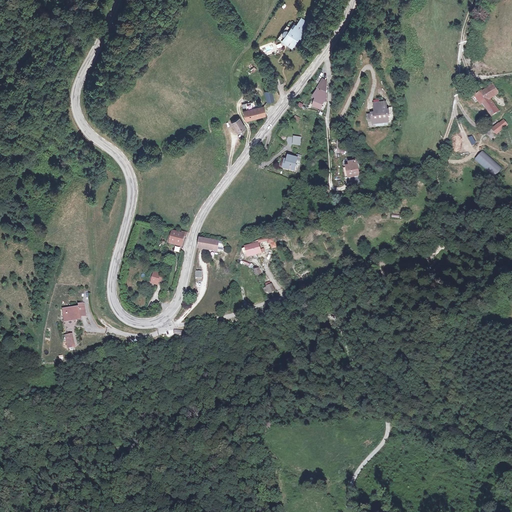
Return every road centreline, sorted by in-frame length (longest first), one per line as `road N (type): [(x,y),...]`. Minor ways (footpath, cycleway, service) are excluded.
road 1 (secondary): [(121,0),(74,100),(85,131),(122,159),(134,183),(111,298),(123,318),(161,318)]
road 2 (secondary): [(161,318),(184,278),(197,222),(328,47),(353,0)]
road 3 (unclassified): [(161,318),(169,328),(226,316),(362,266),(413,264),(440,246)]
road 4 (track): [(226,316),(239,244),(391,196),(440,157)]
road 5 (track): [(278,298),(294,312),(328,313),(354,345),(389,419),(387,440),(352,478),(356,511)]
road 6 (track): [(378,265),(391,330),(411,370),(450,415),(505,452),(511,470)]
road 7 (track): [(43,135),(87,172),(94,308),(112,329)]
road 8 (track): [(260,67),(238,79),(223,115),(122,159)]
road 9 (track): [(43,135),(39,105),(67,0)]
road 10 (track): [(216,0),(289,98)]
